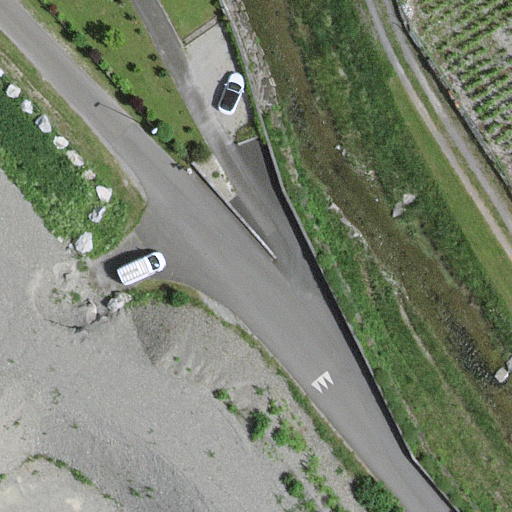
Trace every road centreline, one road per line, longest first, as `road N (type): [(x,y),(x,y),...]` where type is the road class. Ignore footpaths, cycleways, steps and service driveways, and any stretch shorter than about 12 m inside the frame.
road 1 (unclassified): [(431,511),(191,222),(0,11)]
road 2 (track): [(379,0),(425,99),(511,240)]
